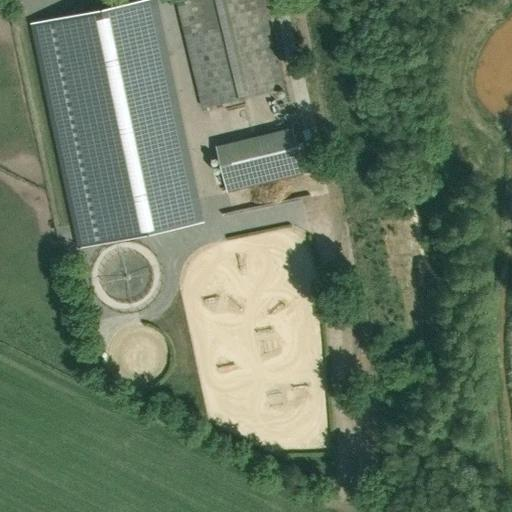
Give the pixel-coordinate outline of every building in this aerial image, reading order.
[(281,87),(260,0),(175,0),(200,106),(281,87)] [(187,224),(142,5),(34,28),(74,223),(103,217),(107,240),(187,224)] [(301,173),(293,137),(216,155),(224,191),(301,173)] [(111,346),(111,370),(143,370),(144,347),(111,346)] [(301,459),(298,471),(323,477),(325,465),(301,459)]
